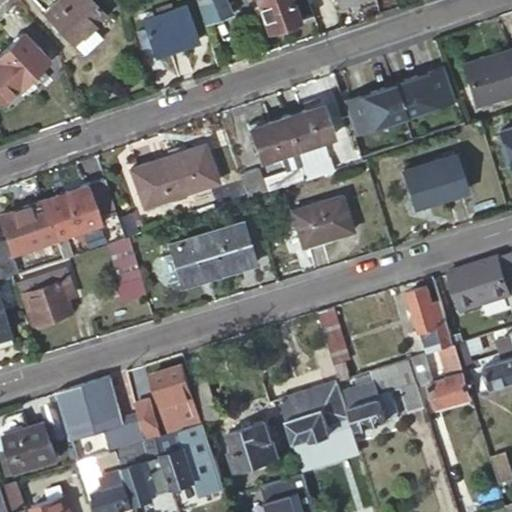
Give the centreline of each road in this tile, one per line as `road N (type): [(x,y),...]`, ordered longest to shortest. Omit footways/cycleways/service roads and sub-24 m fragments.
road 1 (residential): [(0,390),(511,230)]
road 2 (residential): [(479,0),(0,164)]
